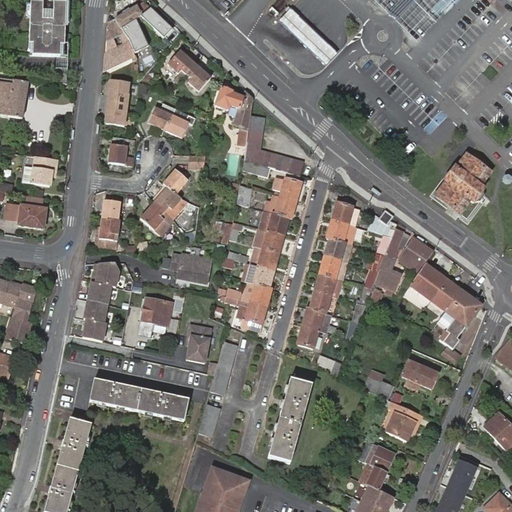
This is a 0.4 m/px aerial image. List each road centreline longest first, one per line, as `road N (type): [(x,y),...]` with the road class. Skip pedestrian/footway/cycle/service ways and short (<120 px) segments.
road 1 (residential): [(10,511),(63,293),(55,252)]
road 2 (residential): [(511,294),(498,309),(411,511)]
road 3 (tertiary): [(343,147),(179,0)]
road 4 (tertiary): [(511,283),(343,147)]
road 5 (residential): [(343,147),(326,170),(276,348)]
road 6 (residential): [(79,178),(96,0)]
